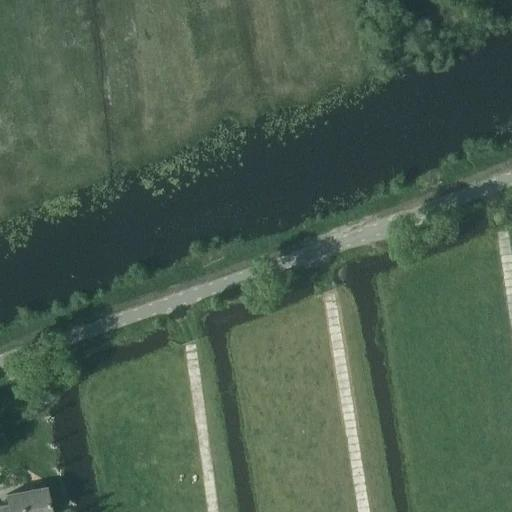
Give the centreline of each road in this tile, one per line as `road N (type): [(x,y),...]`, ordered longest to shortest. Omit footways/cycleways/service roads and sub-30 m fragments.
road 1 (unclassified): [(0,361),(511,180)]
road 2 (track): [(313,250),(329,291),(362,511)]
road 3 (track): [(174,299),(190,343),(213,511)]
